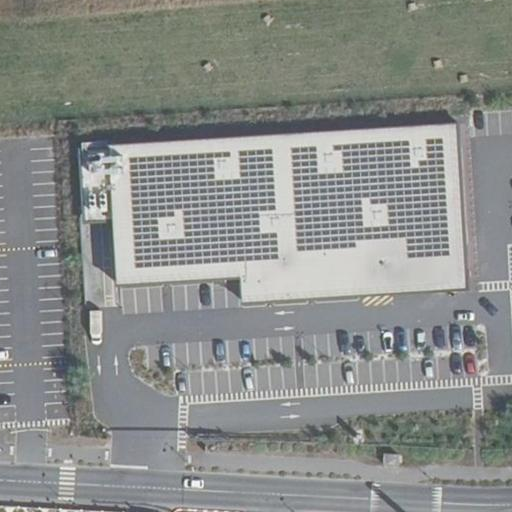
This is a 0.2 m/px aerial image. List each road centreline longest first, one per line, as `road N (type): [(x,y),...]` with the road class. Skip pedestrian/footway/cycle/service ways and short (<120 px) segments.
road 1 (tertiary): [(264,493),(0,480)]
road 2 (tertiary): [(511,504),(264,493)]
